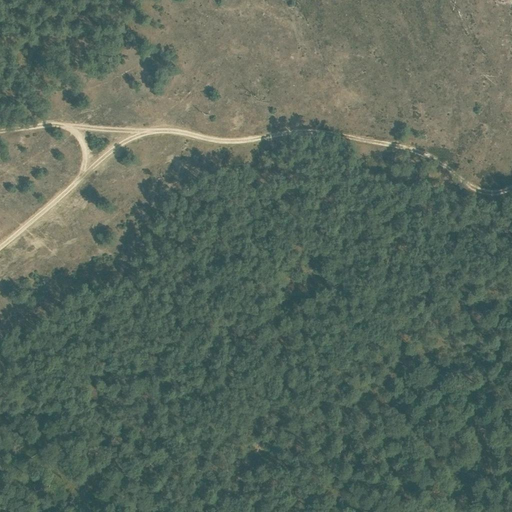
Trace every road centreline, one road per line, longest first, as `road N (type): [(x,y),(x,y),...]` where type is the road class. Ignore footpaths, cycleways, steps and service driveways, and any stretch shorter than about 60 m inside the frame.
road 1 (track): [(511,192),(488,198),(421,149),(316,129),(243,141),(143,131),(119,138),(0,246)]
road 2 (track): [(143,131),(47,124),(0,132)]
